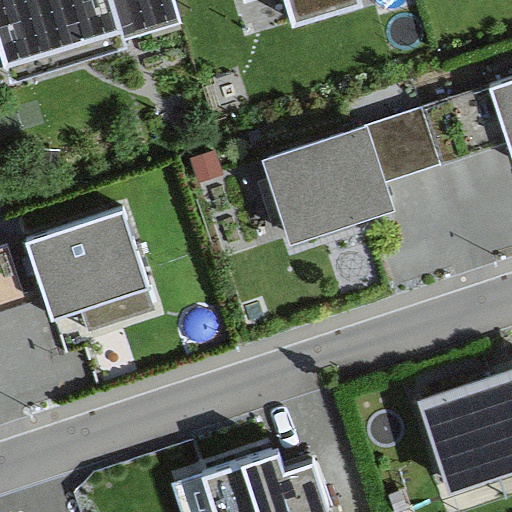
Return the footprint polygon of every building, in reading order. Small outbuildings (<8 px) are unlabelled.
[(112,0),(0,0),(0,32),(5,51),(118,20),(112,0)] [(293,0),(296,11),(333,0),(293,0)] [(511,69),(492,76),(511,137),(511,69)] [(364,118),(268,149),(295,232),(390,202),(364,118)] [(124,200),(29,229),(54,310),(81,301),(87,320),(155,299),(124,200)] [(0,304),(41,295),(29,244),(0,250),(0,304)] [(511,361),(426,390),(454,472),(511,452),(511,361)] [(279,441),(174,477),(186,511),(331,511),(311,451),(286,460),(279,441)]
